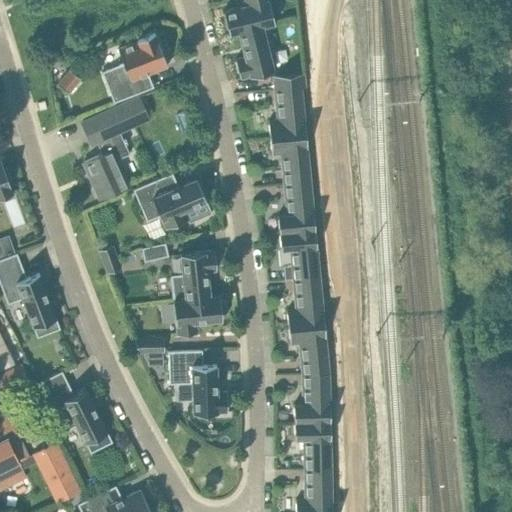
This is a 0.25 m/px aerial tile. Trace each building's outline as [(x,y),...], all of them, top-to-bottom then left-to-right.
[(268,0),(240,0),(242,5),(223,10),(229,34),(238,32),(262,25),(274,23),(268,0)] [(262,25),(238,32),(244,56),(235,58),(240,78),(273,69),(262,25)] [(167,65),(154,31),(137,38),(137,40),(117,48),(123,62),(101,71),(113,102),(145,90),(140,76),(167,65)] [(69,69),(57,83),(68,93),(80,78),(69,69)] [(299,72),(272,75),(274,89),(300,87),(305,86),(303,72),(299,72)] [(305,133),(300,87),(274,89),(277,119),(268,120),(269,137),(305,133)] [(117,104),(80,120),(90,143),(96,140),(101,153),(83,161),(100,198),(118,190),(128,185),(116,159),(129,153),(119,130),(127,126),(117,104)] [(310,181),(305,133),(269,137),(271,154),(280,153),(283,183),(310,181)] [(0,196),(12,192),(0,158),(0,196)] [(164,175),(132,189),(146,221),(159,215),(165,228),(187,219),(188,223),(200,218),(211,213),(196,177),(170,189),(164,175)] [(310,181),(283,183),(286,213),(277,214),(279,231),(314,228),(310,181)] [(314,228),(279,231),(280,249),(288,248),(290,262),(282,263),(283,279),(292,278),(319,275),(314,228)] [(168,255),(165,242),(141,247),(144,261),(168,255)] [(111,244),(98,249),(102,261),(116,256),(111,244)] [(170,274),(173,299),(209,295),(207,270),(216,269),(214,249),(180,253),(182,273),(170,274)] [(60,328),(38,272),(26,277),(16,252),(0,258),(0,284),(7,303),(22,298),(36,337),(60,328)] [(102,261),(107,272),(120,267),(116,256),(102,261)] [(319,275),(292,278),(295,308),(286,309),(288,326),(323,323),(319,275)] [(209,295),(173,299),(172,299),(176,333),(196,331),(195,322),(222,319),(221,313),(227,312),(225,299),(219,300),(219,294),(209,295)] [(323,323),(288,326),(289,343),(298,342),(301,373),(328,371),(323,323)] [(163,336),(133,337),(139,351),(143,351),(154,351),(164,350),(163,336)] [(202,349),(167,350),(168,383),(175,383),(176,401),(192,400),(192,412),(227,411),(226,391),(216,391),(216,363),(202,364),(202,349)] [(154,351),(143,351),(149,365),(154,365),(154,351)] [(23,365),(0,376),(0,378),(6,392),(19,386),(30,380),(23,365)] [(76,425),(90,452),(112,441),(85,388),(73,394),(61,370),(37,382),(62,431),(76,425)] [(328,371),(301,373),(302,403),(293,403),(293,421),(329,420),(328,371)] [(57,502),(79,491),(55,441),(33,452),(33,453),(29,455),(8,412),(7,413),(0,397),(0,488),(26,476),(22,468),(37,461),(57,502)] [(329,420),(293,421),(294,438),(303,437),(303,468),(330,467),(329,420)] [(331,511),(330,467),(303,468),(304,498),(295,498),(295,511),(331,511)] [(151,511),(140,488),(114,501),(107,488),(77,503),(80,511),(151,511)]
